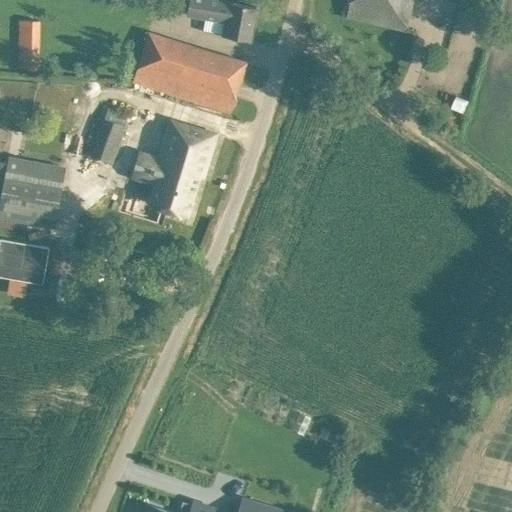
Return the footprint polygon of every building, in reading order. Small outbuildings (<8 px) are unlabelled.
[(221,0),(188,0),(185,15),(205,19),(203,31),(251,41),(257,7),(221,0)] [(349,0),(346,16),(366,21),(409,31),(416,0),(349,0)] [(17,19),(16,68),(37,68),(39,19),(17,19)] [(245,62),(226,56),(150,31),(134,80),(211,105),(230,112),(245,62)] [(463,105),(467,94),(419,76),(415,87),(463,105)] [(88,152),(113,161),(125,125),(101,117),(88,152)] [(149,171),(146,179),(157,182),(150,204),(170,209),(185,214),(201,163),(204,164),(214,134),(171,121),(165,141),(169,142),(164,161),(153,158),(150,166),(149,166),(148,170),(149,171)] [(8,155),(0,198),(0,216),(53,227),(65,166),(8,155)] [(281,471),(299,477),(306,454),(318,458),(327,431),(297,421),(281,471)] [(242,498),(237,511),(280,511),(281,510),(242,498)] [(212,511),(214,508),(193,501),(192,505),(186,503),(182,511),(171,511),(150,505),(147,511),(212,511)]
